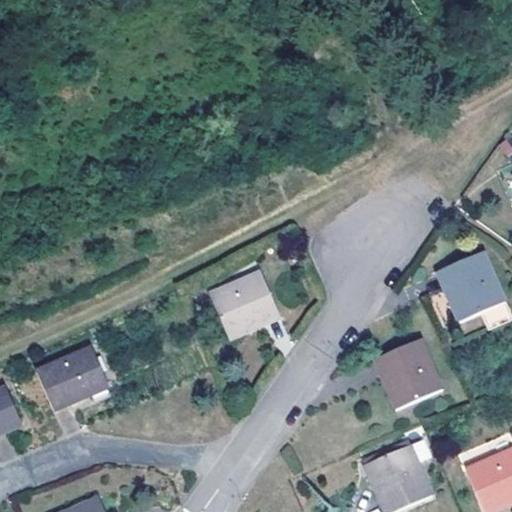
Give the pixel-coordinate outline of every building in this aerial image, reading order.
[(485,254),(444,271),(455,300),(451,302),(460,324),(488,312),(505,305),(485,254)] [(455,300),(444,271),(439,273),(451,302),(455,300)] [(251,332),(249,326),(279,313),(262,272),(211,294),(231,340),(251,332)] [(505,305),(488,312),(495,328),(511,321),(505,305)] [(279,313),(249,326),(251,332),(282,319),(279,313)] [(422,341),(381,359),(392,386),(388,388),(397,411),(444,391),(422,341)] [(93,347),(39,371),(56,412),(112,387),(93,347)] [(392,386),(381,359),(376,360),(388,388),(392,386)] [(6,387),(0,389),(0,435),(23,426),(6,387)] [(366,467),(412,446),(410,442),(364,462),(366,467)] [(376,490),(382,487),(392,511),(398,511),(434,497),(412,446),(366,467),(376,490)] [(511,449),(465,470),(483,510),(511,498),(511,449)] [(392,511),(382,487),(376,490),(385,511),(392,511)] [(105,511),(100,498),(67,511),(105,511)] [(511,498),(483,510),(483,511),(494,511),(511,504),(511,498)]
